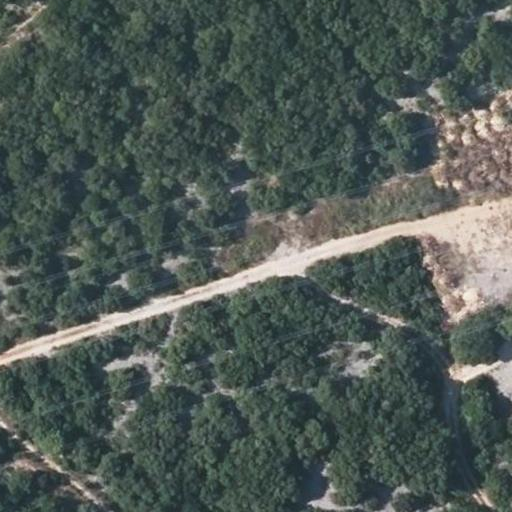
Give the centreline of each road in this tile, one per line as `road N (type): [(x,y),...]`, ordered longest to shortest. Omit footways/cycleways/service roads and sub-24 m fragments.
road 1 (track): [(0,361),(263,282),(372,295),(450,325)]
road 2 (track): [(511,308),(450,325),(444,369),(456,442),(485,511)]
road 3 (track): [(118,511),(0,422)]
